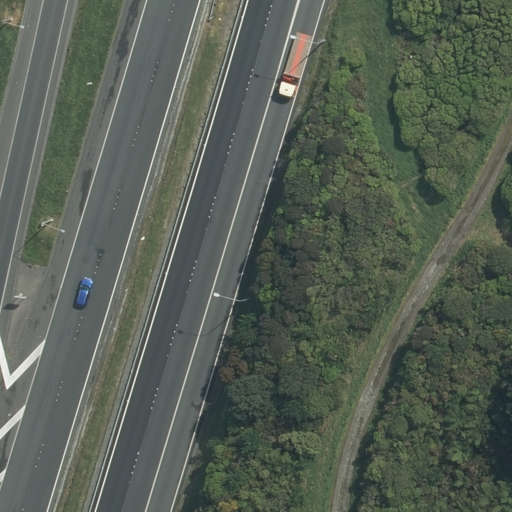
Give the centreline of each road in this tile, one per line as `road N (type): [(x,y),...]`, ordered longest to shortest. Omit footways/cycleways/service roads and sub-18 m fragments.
road 1 (motorway): [(313,0),(149,511)]
road 2 (motorway): [(20,511),(174,0)]
road 3 (motorway): [(271,0),(120,511)]
road 4 (motorway): [(0,303),(52,0)]
